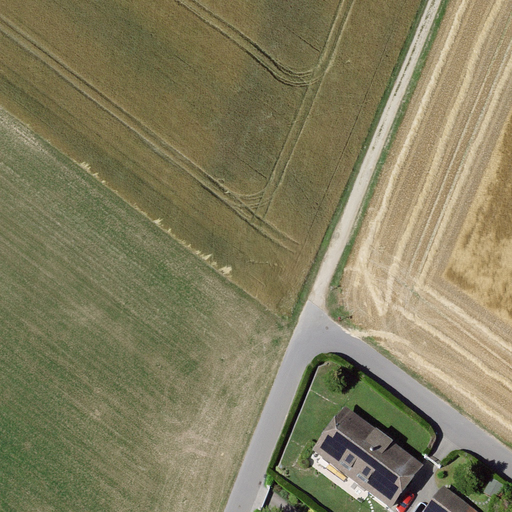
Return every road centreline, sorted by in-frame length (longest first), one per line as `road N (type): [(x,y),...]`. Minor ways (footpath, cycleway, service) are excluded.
road 1 (residential): [(511,468),(314,329),(238,511)]
road 2 (track): [(434,0),(316,294),(314,329)]
